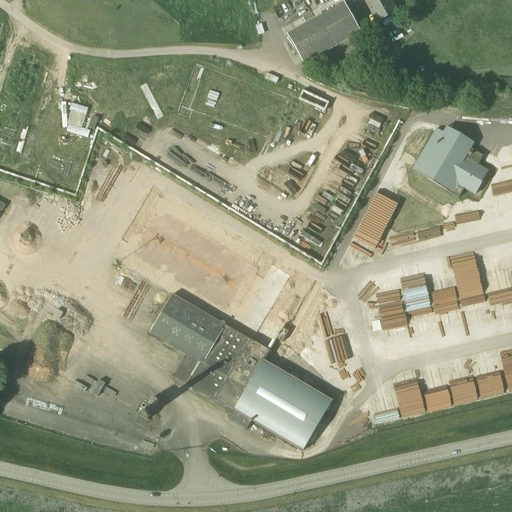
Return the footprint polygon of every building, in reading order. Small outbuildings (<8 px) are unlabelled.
[(331,0),(332,0),(347,0),(350,4),(357,0),(365,0),(378,23),(397,11),(391,0),(331,0)] [(303,63),(361,32),(344,3),(343,3),(287,35),(303,63)] [(79,49),(70,80),(108,92),(117,61),(79,49)] [(15,58),(5,92),(15,95),(13,103),(20,105),(23,97),(28,99),(39,65),(33,63),(35,55),(28,53),(25,61),(15,58)] [(194,64),(178,115),(191,120),(194,112),(276,139),(290,96),(194,64)] [(428,74),(428,89),(441,89),(440,74),(428,74)] [(327,109),(330,100),(302,91),(299,100),(327,109)] [(0,114),(0,160),(3,162),(6,154),(11,156),(22,121),(16,120),(18,112),(11,110),(8,117),(0,114)] [(475,143),(447,127),(443,132),(436,129),(412,170),(459,198),(464,189),(475,195),(490,170),(479,164),(482,159),(484,156),(472,149),(475,143)] [(45,149),(35,180),(73,192),(83,162),(45,149)] [(283,343),(289,332),(283,328),(286,324),(268,314),(293,272),(161,194),(120,264),(172,295),(150,333),(186,355),(174,376),(189,385),(187,388),(233,415),(230,419),(247,429),(252,421),(303,451),(332,401),(264,361),(277,339),(283,343)]
